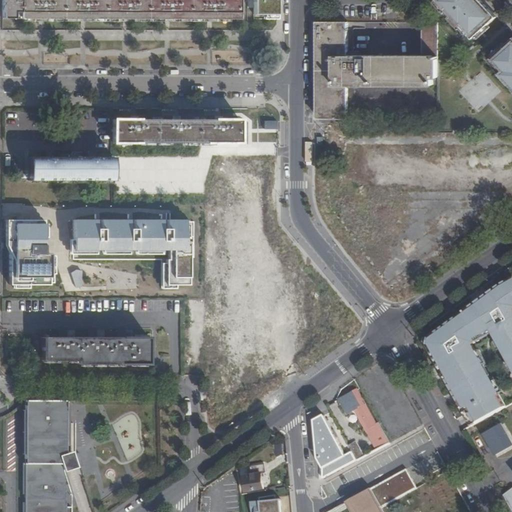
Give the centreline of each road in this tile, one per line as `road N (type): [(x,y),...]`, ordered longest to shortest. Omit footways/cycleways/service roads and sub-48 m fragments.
road 1 (unknown): [(210,304),(203,210),(0,195)]
road 2 (residential): [(0,83),(296,83)]
road 3 (residential): [(386,330),(303,222),(296,83)]
road 4 (tertiary): [(488,511),(386,330)]
road 5 (unknown): [(296,134),(499,138)]
road 6 (residential): [(193,382),(0,382)]
road 7 (tertiary): [(511,239),(386,330)]
road 8 (tertiary): [(290,401),(194,473)]
